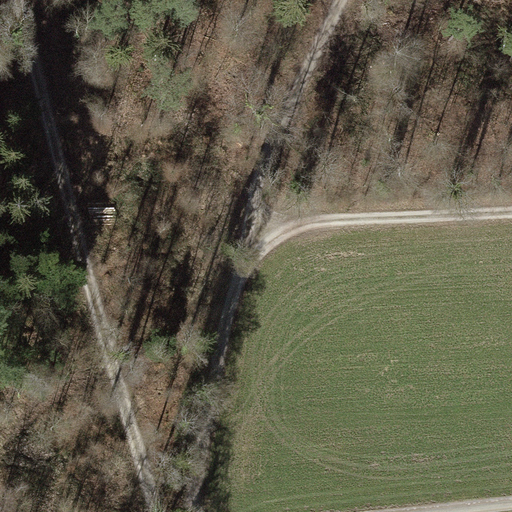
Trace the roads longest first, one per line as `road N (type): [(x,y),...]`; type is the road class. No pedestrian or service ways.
road 1 (track): [(155,511),(14,0)]
road 2 (track): [(189,511),(233,282),(265,230)]
road 3 (track): [(265,230),(255,202),(269,154),(343,0)]
road 4 (track): [(265,230),(511,208)]
